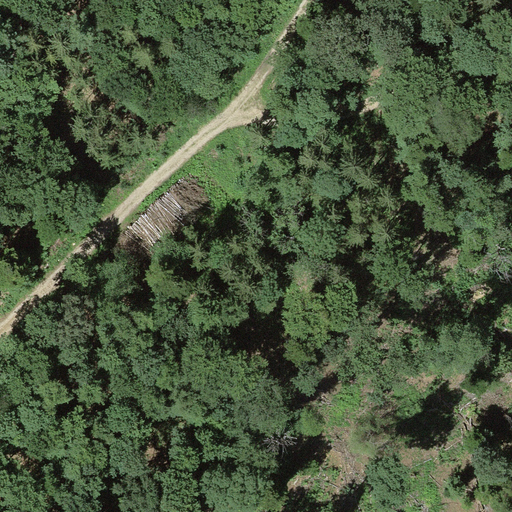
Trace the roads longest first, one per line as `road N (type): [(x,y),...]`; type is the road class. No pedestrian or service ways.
road 1 (track): [(228,114),(0,335)]
road 2 (track): [(509,0),(443,56),(341,113),(228,114)]
